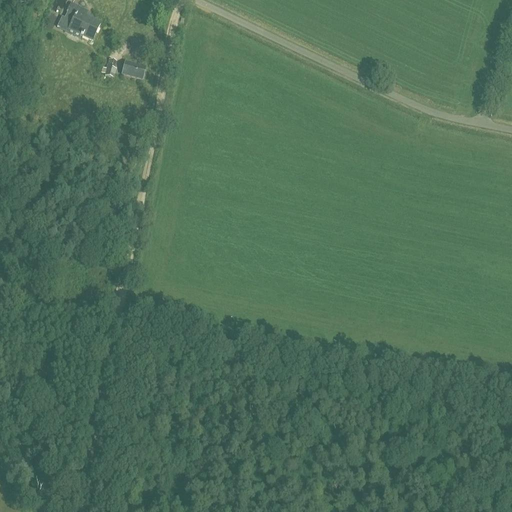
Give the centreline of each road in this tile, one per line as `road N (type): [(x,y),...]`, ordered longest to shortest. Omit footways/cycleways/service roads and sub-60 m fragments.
road 1 (unclassified): [(511,130),(419,108),(193,0)]
road 2 (track): [(129,268),(182,0)]
road 3 (track): [(81,511),(129,268)]
